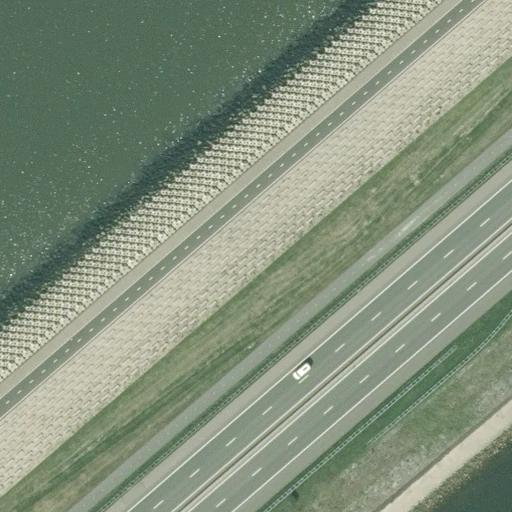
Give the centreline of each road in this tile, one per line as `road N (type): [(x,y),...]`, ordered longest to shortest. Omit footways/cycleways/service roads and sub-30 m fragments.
road 1 (motorway): [(511,198),(149,511)]
road 2 (motorway): [(209,511),(511,250)]
